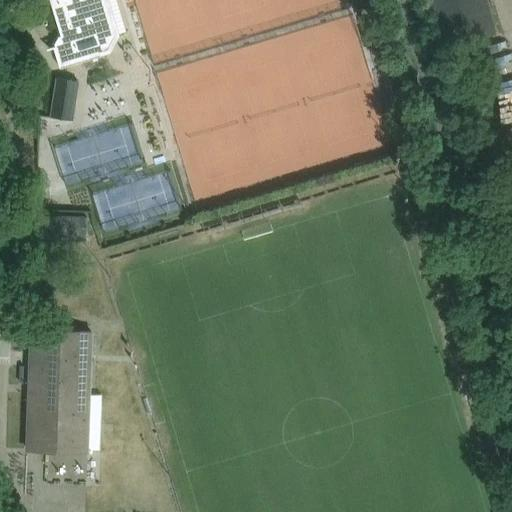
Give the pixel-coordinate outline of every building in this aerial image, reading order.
[(108,49),(115,35),(104,0),(50,0),(61,35),(59,36),(55,43),(55,45),(53,46),(60,67),(101,55),(100,51),(108,49)] [(427,0),(442,49),(479,38),(499,33),(489,0),(427,0)] [(56,77),(51,117),(71,120),(76,80),(56,77)] [(35,238),(54,239),(87,240),(87,217),(35,215),(35,238)] [(27,449),(90,452),(93,332),(31,330),(29,383),(33,383),(33,398),(29,398),(27,449)]
